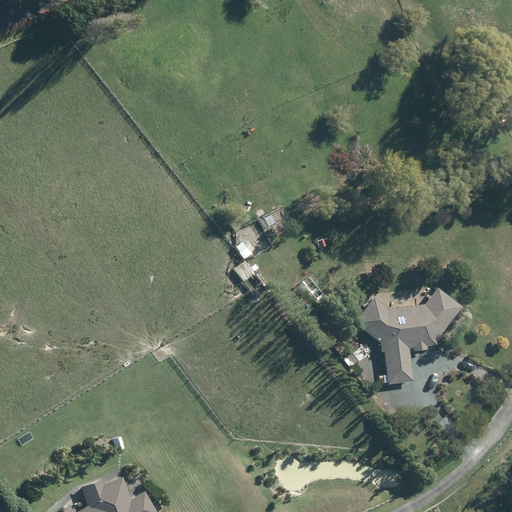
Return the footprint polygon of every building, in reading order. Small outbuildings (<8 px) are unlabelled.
[(248,247),(245,249),(239,242),(232,248),(245,263),(259,252),(249,240),(245,243),(248,247)] [(253,273),(252,272),(257,268),(253,263),(248,267),(241,260),(230,270),(242,283),(253,273)] [(308,275),(298,283),(305,292),(315,285),(308,275)] [(374,297),(355,323),(380,343),(381,352),(384,352),(388,385),(414,382),(410,349),(414,348),(415,352),(428,350),(428,347),(438,346),(437,341),(463,308),(438,288),(425,305),(389,310),(374,297)] [(119,432),(108,436),(114,453),(125,450),(119,432)] [(22,486),(13,473),(5,478),(15,492),(22,486)] [(157,511),(145,492),(133,500),(123,478),(105,485),(103,479),(82,488),(89,506),(81,511),(72,511),(70,507),(63,511),(157,511)]
